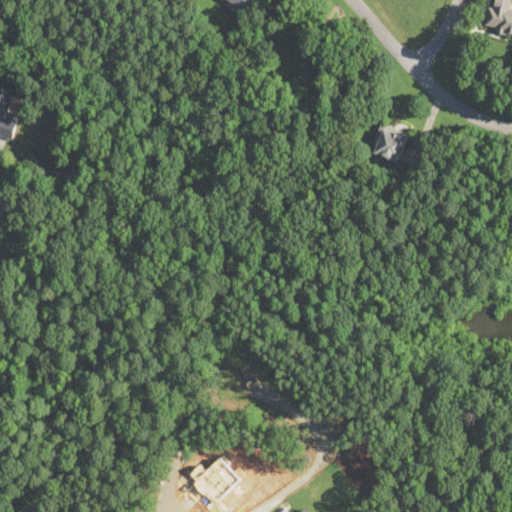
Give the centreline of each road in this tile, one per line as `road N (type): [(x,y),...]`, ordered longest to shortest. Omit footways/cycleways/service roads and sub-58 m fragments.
road 1 (residential): [(511,127),(441,93),(354,0)]
road 2 (residential): [(247,511),(322,458),(327,438),(320,420)]
